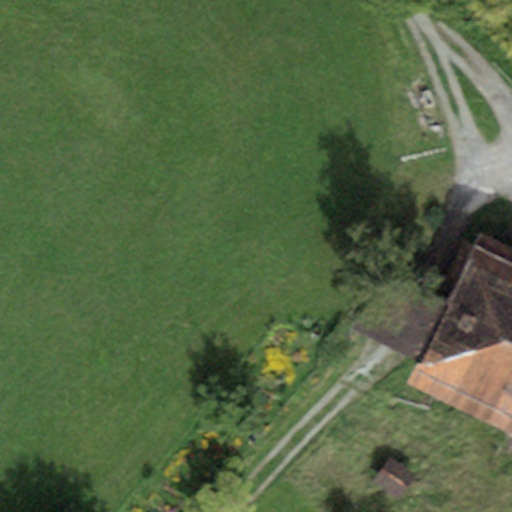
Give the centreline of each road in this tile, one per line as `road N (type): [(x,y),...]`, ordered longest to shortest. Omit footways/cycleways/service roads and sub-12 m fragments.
road 1 (track): [(229,511),(406,315),(511,129)]
road 2 (track): [(417,4),(456,107),(473,200)]
road 3 (track): [(413,0),(511,101)]
